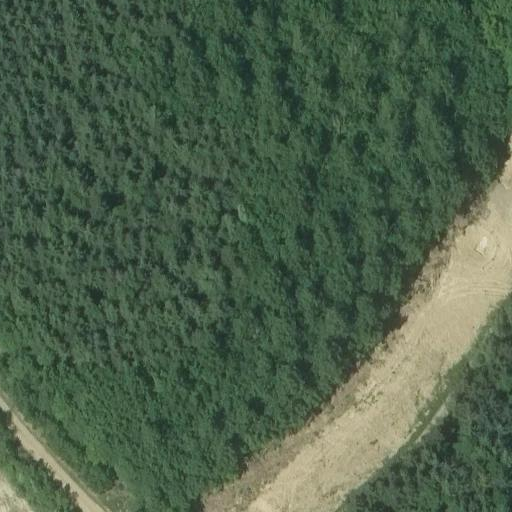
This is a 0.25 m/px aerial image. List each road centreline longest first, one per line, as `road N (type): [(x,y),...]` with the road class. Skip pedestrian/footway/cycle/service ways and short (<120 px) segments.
road 1 (track): [(347,511),(406,457),(511,300)]
road 2 (track): [(0,410),(91,511)]
